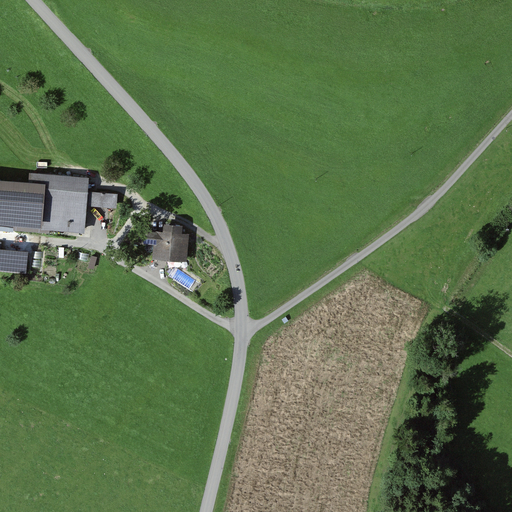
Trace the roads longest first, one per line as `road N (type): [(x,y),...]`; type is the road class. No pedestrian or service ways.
road 1 (tertiary): [(32,0),(197,185),(230,250),(242,330)]
road 2 (residential): [(242,330),(433,201),(511,115)]
road 3 (tertiary): [(242,330),(206,511)]
road 4 (residential): [(116,262),(242,330)]
